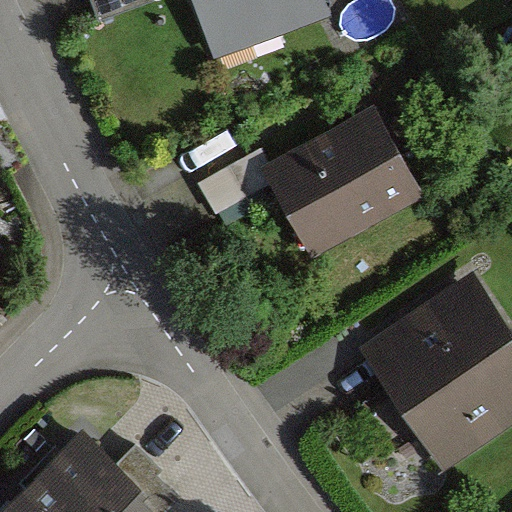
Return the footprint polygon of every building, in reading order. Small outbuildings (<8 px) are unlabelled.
[(95,0),(102,19),(154,0),(95,0)] [(328,17),(321,0),(194,0),(216,58),(328,17)] [(375,116),(263,173),(308,261),(421,204),(375,116)] [(511,416),(511,338),(469,276),(359,351),(439,467),(511,416)] [(126,511),(138,501),(79,446),(16,511),(126,511)] [(149,511),(138,501),(126,511),(149,511)]
